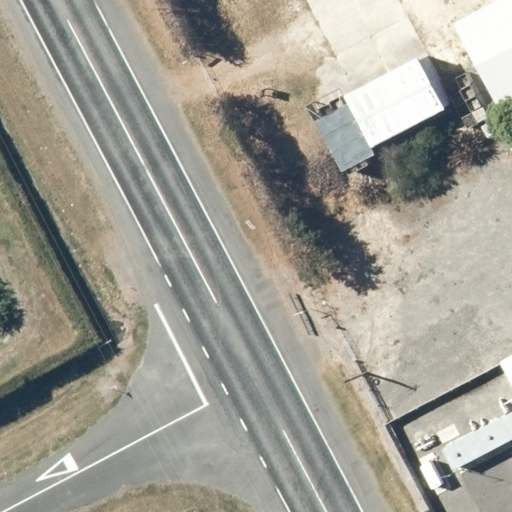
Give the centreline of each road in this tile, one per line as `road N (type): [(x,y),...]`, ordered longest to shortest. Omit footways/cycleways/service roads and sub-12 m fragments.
road 1 (secondary): [(57,0),(256,379)]
road 2 (unclassified): [(5,511),(256,379)]
road 3 (secondary): [(256,379),(325,511)]
